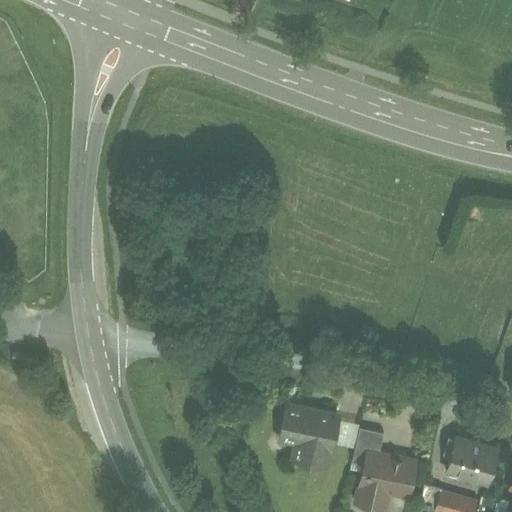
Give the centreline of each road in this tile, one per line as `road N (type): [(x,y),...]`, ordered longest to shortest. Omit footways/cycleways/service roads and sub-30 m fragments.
road 1 (residential): [(511,413),(284,354),(89,334)]
road 2 (secondary): [(511,150),(411,123),(134,19)]
road 3 (tertiary): [(134,19),(92,134),(83,261),(89,334)]
road 4 (tertiary): [(89,334),(111,416),(164,511)]
